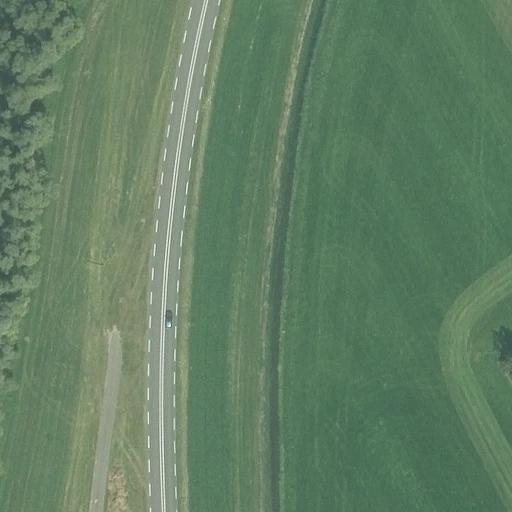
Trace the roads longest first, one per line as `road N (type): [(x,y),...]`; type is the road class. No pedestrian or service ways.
road 1 (primary): [(163,511),(159,395),(170,198),(206,0)]
road 2 (unclassified): [(95,511),(115,339)]
